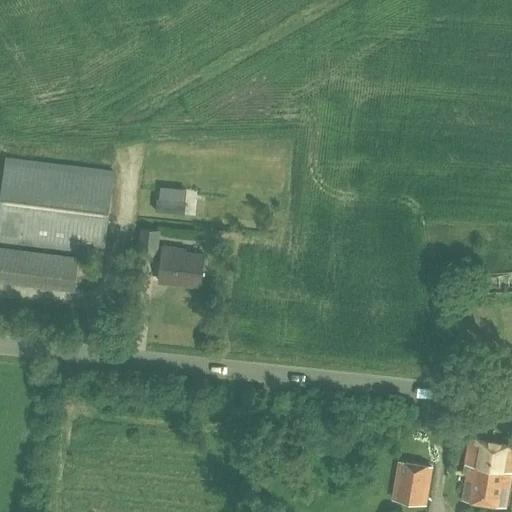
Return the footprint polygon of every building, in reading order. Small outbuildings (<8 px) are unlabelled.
[(0,240),(104,254),(115,169),(6,156),(0,202),(0,240)] [(141,228),(139,254),(159,255),(161,230),(141,228)] [(0,280),(75,290),(79,258),(0,247),(0,280)] [(201,286),(204,254),(186,252),(186,249),(163,247),(160,282),(201,286)] [(480,293),(511,291),(511,271),(479,273),(480,293)] [(453,364),(475,363),(474,348),(468,348),(467,340),(452,341),(453,364)] [(506,507),(511,474),(511,445),(469,438),(463,472),(466,473),(462,500),(506,507)] [(290,454),(292,441),(275,439),(273,452),(290,454)] [(436,465),(398,462),(392,501),(427,506),(436,465)]
